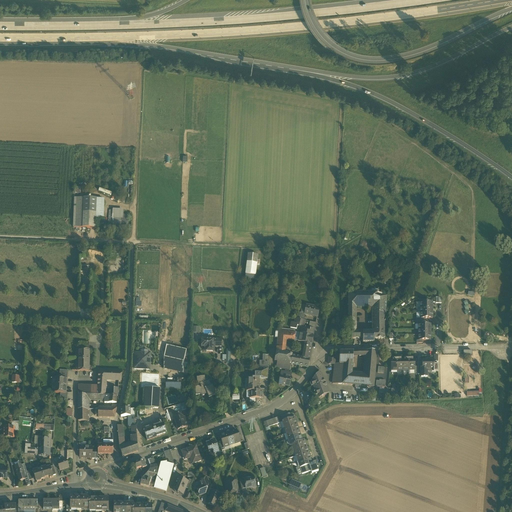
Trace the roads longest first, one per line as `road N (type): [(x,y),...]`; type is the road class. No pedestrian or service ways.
road 1 (motorway): [(88,39),(245,32),(502,0)]
road 2 (motorway): [(406,0),(110,25)]
road 3 (motorway): [(307,0),(323,35),(369,58),(418,51),(511,9)]
road 4 (motorway): [(303,71),(378,96),(511,177)]
road 5 (motorway): [(303,71),(399,77),(511,28)]
road 6 (motorway): [(88,39),(303,71)]
road 7 (residential): [(315,366),(334,347),(502,349)]
road 8 (residential): [(74,485),(75,379),(94,379),(98,345)]
road 9 (residential): [(119,461),(266,410)]
road 10 (track): [(133,242),(278,249)]
road 11 (unclassified): [(0,237),(133,242)]
road 12 (track): [(128,370),(133,242)]
